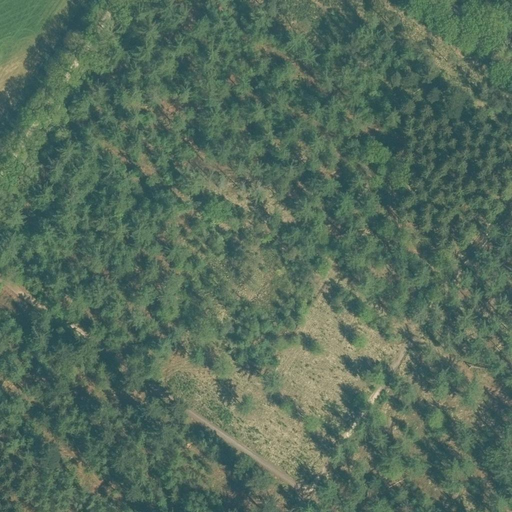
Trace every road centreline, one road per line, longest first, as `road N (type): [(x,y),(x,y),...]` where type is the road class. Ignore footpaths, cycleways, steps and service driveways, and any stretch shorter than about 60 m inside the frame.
road 1 (track): [(61,85),(432,350)]
road 2 (track): [(61,323),(323,506)]
road 3 (track): [(0,178),(118,0)]
road 4 (track): [(414,336),(296,511)]
